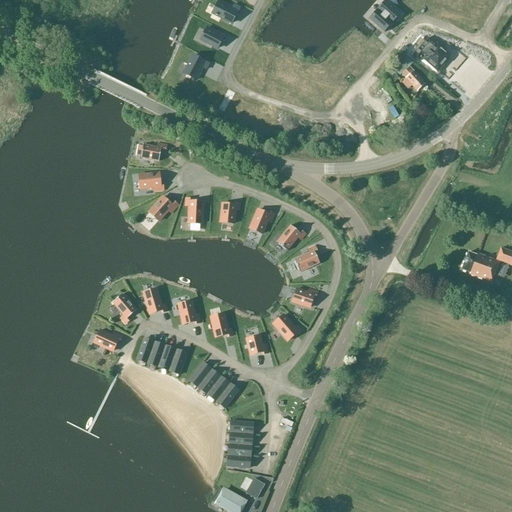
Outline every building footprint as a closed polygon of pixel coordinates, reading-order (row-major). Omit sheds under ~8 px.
[(430,16),(434,0),(427,0),(423,14),(430,16)] [(386,1),(377,11),(391,23),(399,13),(386,1)] [(218,2),(212,14),(232,24),(240,8),(234,5),(232,9),(218,2)] [(383,32),(391,23),(377,11),(369,20),(383,32)] [(217,49),(223,37),(206,28),(200,40),(217,49)] [(450,57),(429,38),(412,58),(418,63),(421,58),(437,72),(450,57)] [(261,46),(251,62),(258,66),(267,50),(261,46)] [(353,62),(367,67),(371,54),(357,50),(353,62)] [(196,81),(202,68),(206,70),(209,64),(193,56),(184,74),(196,81)] [(402,75),(417,91),(425,85),(413,72),(409,68),(413,64),(405,56),(392,70),(400,77),(402,75)] [(225,62),(211,62),(210,74),(224,75),(225,62)] [(252,81),(254,75),(239,71),(237,78),(252,81)] [(265,92),(274,97),(284,77),(275,73),(265,92)] [(330,85),(327,94),(349,100),(352,92),(330,85)] [(293,93),(295,88),(289,86),(284,97),(292,101),(295,94),(293,93)] [(224,95),(218,108),(224,110),(230,98),(224,95)] [(159,162),(161,150),(165,151),(166,146),(157,144),(157,148),(143,145),(141,159),(159,162)] [(160,186),(159,174),(139,176),(140,189),(154,188),(154,192),(163,191),(163,185),(160,186)] [(171,214),(178,206),(174,202),(171,206),(162,198),(148,213),(159,222),(168,211),(171,214)] [(190,199),(185,199),(185,206),(188,205),(188,223),(202,223),(202,202),(190,202),(190,199)] [(222,204),(220,222),(234,224),(235,210),(239,210),(239,203),(234,203),(234,206),(222,204)] [(268,213),(256,209),(250,227),(263,232),(267,219),(270,220),(274,212),(268,210),(268,213)] [(299,235),(290,227),(276,242),(286,252),(298,239),(301,241),(305,236),(301,233),(299,235)] [(299,273),(319,264),(314,253),(317,252),(314,247),(308,250),(310,253),(294,261),(299,273)] [(470,275),(491,283),(494,275),(495,275),(500,262),(511,267),(511,252),(500,248),(495,261),(477,254),(477,255),(468,252),(461,270),(470,274),(470,275)] [(149,314),(161,311),(161,313),(167,312),(165,305),(161,306),(156,289),(143,293),(149,314)] [(309,290),(308,293),(296,289),(292,303),(309,308),(313,297),(316,298),(317,293),(309,290)] [(137,311),(122,294),(112,303),(123,317),(120,319),(125,324),(129,321),(127,319),(137,311)] [(191,302),(178,305),(183,325),(195,322),(195,325),(200,324),(198,315),(195,316),(191,302)] [(224,315),(210,318),(215,338),(227,335),(227,337),(233,336),(231,329),(227,330),(224,315)] [(283,316),(273,325),(287,341),(297,333),(298,335),(302,332),(298,327),(295,329),(283,316)] [(120,342),(122,337),(114,334),(112,337),(100,331),(94,344),(112,352),(117,341),(120,342)] [(259,336),(246,340),(250,356),(262,353),(262,355),(268,354),(265,345),(262,346),(259,336)] [(156,341),(147,337),(140,357),(151,361),(158,342),(156,342),(156,341)] [(158,341),(158,342),(151,361),(160,365),(163,355),(165,355),(169,347),(167,346),(167,345),(158,341)] [(169,346),(169,347),(165,355),(163,355),(160,365),(170,369),(178,350),(178,349),(169,346)] [(181,373),(189,353),(180,350),(180,351),(178,350),(170,369),(181,373)] [(189,381),(199,388),(211,372),(210,371),(210,370),(202,364),(189,381)] [(199,388),(206,394),(213,386),(214,387),(220,379),(219,378),(219,377),(212,371),(211,372),(199,388)] [(206,394),(216,401),(228,385),(229,384),(221,378),(220,379),(214,387),(213,386),(206,394)] [(216,401),(225,408),(238,391),(230,385),(230,386),(228,385),(216,401)] [(231,434),(251,436),(251,434),(252,434),(253,424),(231,423),(231,432),(231,434)] [(240,447),(250,447),(250,445),(251,445),(252,436),(251,436),(231,434),(230,444),(240,444),(240,447)] [(249,457),(250,457),(251,447),(250,447),(240,447),(240,444),(230,444),(229,455),(249,457)] [(228,467),(249,469),(250,459),(249,459),(249,457),(229,455),(228,467)] [(253,479),(245,493),(256,500),(265,485),(253,479)] [(224,488),(214,505),(227,511),(241,511),(248,501),(224,488)]
